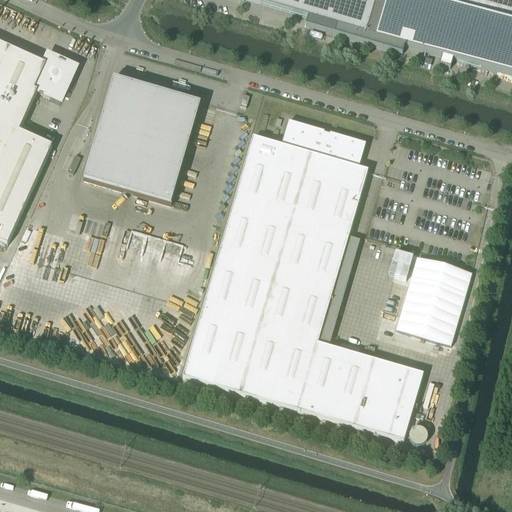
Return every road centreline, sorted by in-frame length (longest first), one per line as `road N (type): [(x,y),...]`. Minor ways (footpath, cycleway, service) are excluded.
road 1 (unknown): [(378,153),(343,310),(370,346),(404,357),(437,360),(462,335),(494,189)]
road 2 (unclassified): [(511,156),(115,41)]
road 3 (track): [(472,511),(511,360)]
road 4 (unknown): [(494,189),(378,153)]
